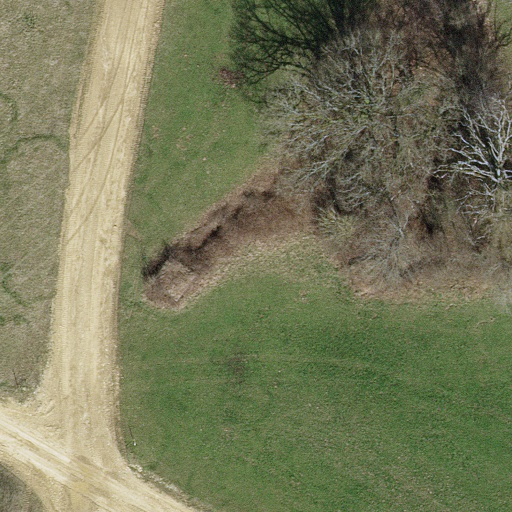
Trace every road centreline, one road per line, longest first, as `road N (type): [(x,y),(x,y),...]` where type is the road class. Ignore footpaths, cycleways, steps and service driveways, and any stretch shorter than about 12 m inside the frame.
road 1 (track): [(93,475),(88,320),(98,153),(126,0)]
road 2 (track): [(0,425),(161,511)]
